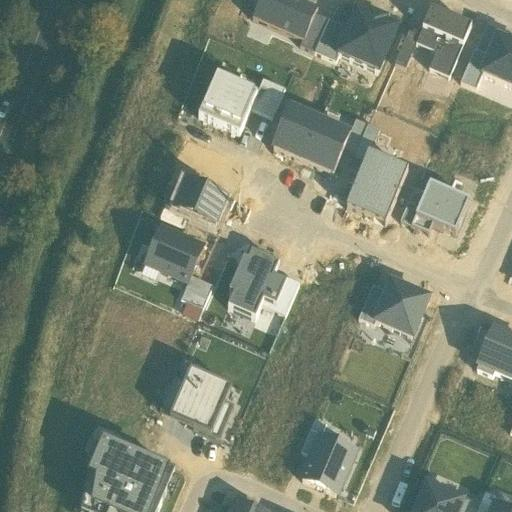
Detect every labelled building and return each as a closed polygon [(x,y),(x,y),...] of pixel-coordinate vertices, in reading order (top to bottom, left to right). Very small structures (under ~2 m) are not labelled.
[(315,19),(317,14),(285,0),(262,0),(252,24),(301,46),(303,46),(315,19)] [(430,14),(419,41),(415,49),(435,57),(427,74),(448,83),(471,31),(430,14)] [(355,16),(348,33),(336,60),(338,61),(377,77),(396,33),(383,28),(384,25),(370,19),(369,22),(355,16)] [(328,25),(315,19),(303,46),(301,46),(299,51),(313,58),(328,25)] [(335,67),(338,61),(336,60),(348,33),(328,25),(313,58),(335,67)] [(394,69),(405,74),(415,49),(419,41),(408,36),(394,69)] [(509,48),(496,43),(488,61),(480,79),(482,80),(511,92),(511,47),(510,46),(509,48)] [(474,55),(460,88),(475,95),(482,80),(480,79),(488,61),(474,55)] [(215,83),(197,123),(218,132),(236,91),(215,83)] [(284,95),(262,86),(256,100),(250,115),(271,125),(284,95)] [(250,115),(256,100),(236,91),(218,132),(239,141),(250,115)] [(274,154),(303,167),(319,128),(290,116),(274,154)] [(342,155),(354,160),(367,131),(355,126),(348,141),(342,155)] [(348,141),(319,128),(303,167),(332,179),(342,155),(348,141)] [(368,162),(379,136),(367,131),(354,160),(353,164),(364,169),(367,161),(368,162)] [(368,162),(367,161),(364,169),(345,212),(385,230),(407,178),(368,162)] [(173,216),(173,217),(186,223),(213,235),(226,205),(186,188),(173,216)] [(429,190),(425,199),(414,223),(422,226),(432,231),(455,240),(469,207),(429,190)] [(425,199),(413,194),(399,227),(418,235),(422,226),(414,223),(425,199)] [(159,224),(181,234),(186,223),(173,217),(173,216),(164,212),(159,224)] [(432,231),(422,226),(418,235),(428,240),(432,231)] [(159,237),(145,271),(157,276),(188,289),(190,283),(202,256),(159,237)] [(261,312),(272,317),(286,284),(275,279),(279,272),(251,259),(248,267),(243,265),(228,298),(233,300),(227,314),(255,326),(261,312)] [(157,276),(145,271),(140,282),(153,287),(157,276)] [(188,289),(180,307),(184,309),(202,317),(212,293),(190,283),(188,289)] [(299,289),(286,284),(272,317),(285,322),(299,289)] [(386,298),(374,328),(375,328),(383,331),(405,341),(410,343),(427,305),(390,289),(386,298)] [(358,325),(373,332),(375,328),(374,328),(386,298),(372,292),(358,325)] [(202,317),(184,309),(179,320),(197,328),(202,317)] [(405,341),(383,331),(377,344),(400,354),(405,341)] [(511,343),(493,335),(477,370),(494,378),(511,385),(511,343)] [(103,405),(107,407),(136,419),(142,422),(163,374),(123,357),(103,405)] [(492,382),(494,378),(477,370),(475,375),(492,382)] [(189,377),(185,387),(197,393),(202,382),(189,377)] [(192,434),(210,442),(224,408),(231,394),(202,382),(197,393),(185,387),(170,421),(193,431),(192,434)] [(174,383),(159,416),(170,421),(185,387),(174,383)] [(125,445),(136,419),(107,407),(96,432),(98,433),(120,442),(125,445)] [(233,412),(224,408),(210,442),(218,446),(233,412)] [(261,408),(239,458),(278,475),(282,464),(296,431),(300,424),(261,408)] [(169,424),(192,434),(193,431),(170,421),(169,424)] [(309,466),(320,442),(324,433),(313,429),(309,437),(298,462),(309,466)] [(309,437),(296,431),(282,464),(295,470),(298,462),(309,437)] [(102,448),(115,453),(120,442),(98,433),(93,444),(102,448)] [(301,486),(335,500),(354,456),(320,442),(309,466),(301,486)] [(102,448),(86,483),(81,511),(159,511),(166,497),(165,496),(172,480),(173,481),(174,479),(115,453),(102,448)] [(459,511),(462,507),(461,506),(426,491),(416,511),(459,511)] [(497,502),(493,511),(494,511),(511,511),(511,500),(500,495),(497,502)] [(477,511),(492,511),(493,511),(497,502),(484,496),(478,510),(477,511)] [(462,503),(461,506),(462,507),(459,511),(477,511),(478,510),(462,503)]
